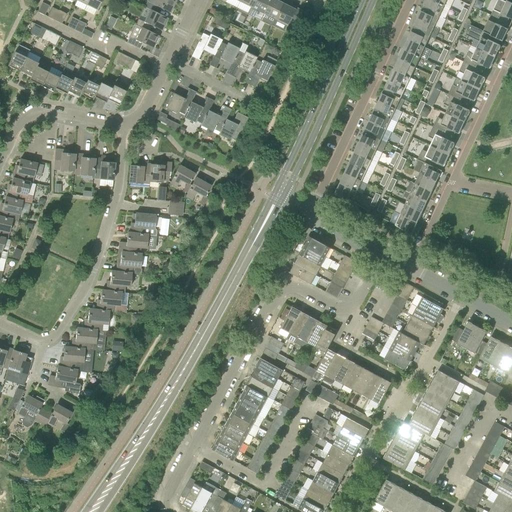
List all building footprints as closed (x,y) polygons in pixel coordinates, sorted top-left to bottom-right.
[(76,0),(77,0),(77,1),(75,6),(84,10),(86,5),(89,0),(76,0)] [(89,0),(86,5),(97,10),(101,0),(89,0)] [(171,13),(177,1),(175,0),(155,0),(153,5),(147,2),(144,7),(150,10),(156,13),(159,7),(171,13)] [(240,0),(239,2),(251,8),(248,15),(254,18),(256,13),(262,0),(240,0)] [(260,21),(262,16),(264,14),(275,19),(283,4),(274,0),(269,0),(269,2),(263,0),(262,0),(256,13),(254,18),(260,21)] [(428,0),(428,1),(426,0),(422,8),(440,16),(445,6),(432,0),(428,0)] [(432,0),(445,6),(450,9),(454,0),(432,0)] [(477,0),(474,7),(480,9),(483,3),(477,0)] [(511,18),(511,4),(502,0),(498,0),(491,15),(507,23),(510,17),(511,18)] [(37,12),(45,16),(49,6),(42,2),(37,12)] [(289,21),(295,24),(302,11),(295,8),(294,10),(283,4),(275,19),(287,25),(289,21)] [(54,20),(59,11),(52,7),(47,17),(54,20)] [(422,8),(419,15),(421,16),(419,19),(435,26),(440,16),(422,8)] [(150,25),(157,28),(162,31),(168,19),(156,13),(150,10),(144,22),(138,19),(136,25),(141,28),(148,31),(150,25)] [(66,14),(59,11),(54,20),(62,24),(66,14)] [(206,21),(222,33),(227,26),(210,15),(206,21)] [(505,28),(507,23),(491,15),(484,31),(500,39),(499,39),(502,40),(507,29),(505,28)] [(74,30),(79,20),(72,17),(67,27),(74,30)] [(418,22),(416,21),(413,28),(430,37),(435,26),(419,19),(418,22)] [(91,39),(94,34),(84,29),(86,24),(79,20),(74,30),(91,39)] [(41,27),(34,24),(29,33),(37,37),(41,27)] [(153,49),(159,36),(148,31),(141,28),(136,25),(127,43),(138,49),(141,43),(153,49)] [(470,26),(470,25),(468,30),(466,35),(480,41),(477,48),(496,57),(501,46),(497,44),(499,39),(500,39),(484,31),(470,25),(470,26)] [(53,33),(41,27),(37,37),(41,39),(48,42),(53,33)] [(425,47),(430,37),(413,28),(409,36),(411,37),(410,39),(410,40),(425,47)] [(53,33),(48,42),(55,46),(60,37),(53,33)] [(203,34),(191,57),(200,61),(200,60),(198,59),(203,50),(214,55),(220,42),(221,43),(222,40),(210,34),(209,37),(203,34)] [(405,50),(420,57),(425,47),(410,40),(410,39),(408,38),(404,46),(406,47),(405,50)] [(65,50),(72,54),(76,44),(69,41),(65,50)] [(220,42),(214,55),(209,65),(217,69),(218,69),(216,68),(221,59),(231,64),(239,49),(227,43),(226,45),(221,43),(220,42)] [(76,44),(72,54),(79,57),(83,48),(76,44)] [(487,67),(490,68),(496,57),(477,48),(474,55),(468,52),(464,62),(484,71),(487,67)] [(236,79),(241,69),(249,73),(255,59),(256,60),(257,57),(245,52),(239,49),(231,64),(227,74),(236,79)] [(416,68),(420,57),(405,50),(403,49),(399,57),(401,57),(400,60),(416,68)] [(26,58),(14,52),(8,66),(19,72),(26,58)] [(95,65),(100,56),(93,52),(88,62),(95,65)] [(121,54),(116,63),(123,66),(124,66),(128,57),(121,54)] [(107,59),(100,56),(95,65),(102,69),(107,59)] [(135,61),(128,57),(124,66),(131,70),(135,61)] [(31,77),(36,67),(38,63),(26,58),(19,72),(31,77)] [(267,82),(274,66),(262,60),(261,62),(256,60),(255,59),(249,73),(244,83),(252,87),(253,86),(251,85),(256,76),(267,82)] [(395,71),(411,78),(416,68),(400,60),(398,59),(395,67),(396,68),(395,70),(395,71)] [(481,90),(486,78),(482,76),(484,71),(464,62),(459,72),(464,74),(461,81),(481,90)] [(48,73),(36,67),(31,77),(29,80),(41,86),(48,73)] [(52,68),(49,73),(48,73),(41,86),(53,92),(55,89),(60,78),(62,73),(52,68)] [(76,75),(65,69),(62,73),(60,78),(55,89),(66,95),(68,92),(73,81),(76,75)] [(392,78),(390,81),(406,88),(411,78),(395,71),(395,70),(393,69),(390,77),(392,78)] [(88,80),(87,80),(76,75),(73,81),(68,92),(80,98),(81,94),(88,80)] [(88,80),(81,94),(93,100),(94,97),(100,86),(99,86),(88,80)] [(113,89),(107,100),(119,106),(126,91),(129,86),(116,80),(112,88),(113,89)] [(389,84),(387,83),(384,90),(401,99),(406,88),(390,81),(389,84)] [(471,99),(475,101),(481,90),(461,81),(458,87),(453,85),(448,94),(469,104),(471,99)] [(100,86),(94,97),(106,103),(107,100),(113,89),(112,88),(100,83),(99,86),(100,86)] [(185,99),(173,93),(165,109),(177,116),(179,112),(184,115),(185,115),(192,102),(197,92),(188,88),(188,89),(190,89),(185,99)] [(384,90),(380,98),(382,99),(381,101),(396,109),(401,99),(384,90)] [(465,122),(471,111),(467,109),(469,104),(448,94),(444,104),(449,107),(446,113),(465,122)] [(202,107),(192,102),(185,115),(184,115),(183,118),(195,123),(196,121),(202,124),(203,124),(209,111),(214,101),(205,97),(207,98),(202,107)] [(379,104),(377,103),(374,111),(391,119),(396,109),(381,101),(379,104)] [(220,133),(226,119),(231,110),(223,105),(222,106),(224,107),(220,116),(209,111),(203,124),(202,124),(201,126),(213,132),(214,130),(220,132),(220,133)] [(430,110),(424,107),(423,109),(420,115),(425,117),(428,116),(430,112),(430,110)] [(374,111),(370,118),(372,119),(371,122),(386,130),(391,119),(374,111)] [(167,115),(160,112),(157,120),(167,125),(169,120),(165,118),(167,115)] [(231,138),(237,141),(249,118),(237,113),(232,122),(226,119),(220,133),(220,132),(218,135),(230,141),(231,138)] [(456,132),(460,134),(465,122),(446,113),(443,120),(438,117),(433,127),(454,137),(456,132)] [(370,125),(368,124),(364,132),(382,140),(386,130),(371,122),(370,125)] [(183,134),(186,129),(180,126),(177,132),(183,135),(183,134)] [(450,155),(455,143),(451,142),(454,137),(433,127),(428,137),(434,139),(431,146),(450,155)] [(364,132),(361,139),(363,140),(361,143),(377,150),(382,140),(364,132)] [(382,153),(377,150),(361,143),(360,146),(358,145),(354,153),(356,153),(377,163),(382,153)] [(445,166),(450,155),(431,146),(427,153),(422,150),(418,160),(425,163),(438,169),(439,169),(441,164),(445,166)] [(55,150),(54,165),(53,170),(73,172),(74,172),(75,154),(69,154),(69,151),(55,150)] [(356,153),(355,156),(353,155),(349,163),(351,164),(351,163),(373,173),(377,163),(356,153)] [(93,176),(95,158),(88,158),(89,155),(75,154),(74,172),(73,172),(73,174),(80,174),(80,175),(93,176)] [(113,184),(115,163),(108,162),(108,160),(95,158),(93,176),(93,178),(100,179),(99,186),(112,187),(113,184)] [(16,166),(13,179),(30,183),(32,184),(33,176),(34,176),(37,164),(20,160),(18,166),(16,166)] [(171,174),(172,163),(158,162),(157,165),(150,164),(149,182),(150,182),(162,183),(163,174),(171,174)] [(149,182),(150,164),(137,163),(137,166),(130,165),(129,183),(142,184),(142,183),(149,184),(150,182),(149,182)] [(348,165),(345,173),(362,181),(368,184),(373,173),(351,163),(351,164),(350,166),(348,165)] [(439,178),(443,171),(439,169),(438,169),(425,163),(420,173),(436,181),(437,178),(439,178)] [(195,174),(179,166),(170,184),(176,188),(181,180),(189,185),(195,174)] [(345,173),(341,180),(343,181),(342,184),(357,191),(362,181),(345,173)] [(433,192),(436,184),(435,184),(436,181),(420,173),(415,184),(433,192)] [(196,178),(186,196),(193,200),(197,193),(204,196),(205,197),(211,186),(196,178)] [(5,197),(23,201),(31,203),(32,198),(31,196),(27,195),(30,183),(13,179),(11,185),(9,184),(5,197)] [(415,182),(410,180),(408,186),(401,183),(402,181),(398,179),(396,185),(411,191),(415,182)] [(340,187),(339,186),(334,197),(352,202),(357,191),(342,184),(340,187)] [(428,198),(429,199),(433,192),(415,184),(410,194),(426,201),(428,198)] [(165,201),(165,200),(166,188),(158,187),(157,200),(165,201)] [(423,212),(426,205),(425,204),(426,201),(410,194),(405,204),(423,212)] [(20,215),(23,201),(5,197),(4,204),(1,203),(0,208),(0,216),(13,220),(12,221),(17,222),(19,215),(20,215)] [(169,208),(183,209),(184,202),(170,201),(169,208)] [(418,219),(419,220),(423,212),(405,204),(401,214),(417,222),(418,219)] [(182,216),(183,209),(169,208),(168,215),(182,216)] [(156,215),(135,213),(134,223),(132,223),(131,233),(148,235),(154,236),(156,215)] [(412,236),(417,225),(415,225),(417,222),(401,214),(396,225),(412,236)] [(0,216),(0,237),(5,238),(5,239),(7,239),(9,233),(12,221),(13,220),(0,216)] [(140,254),(141,247),(147,248),(148,235),(131,233),(128,233),(127,243),(120,242),(119,252),(121,253),(140,254)] [(310,237),(305,245),(304,245),(326,257),(331,248),(309,236),(308,236),(310,237)] [(303,245),(305,246),(300,254),(299,254),(322,266),(328,270),(333,261),(326,257),(304,245),(303,245)] [(118,262),(117,272),(132,273),(132,274),(141,275),(141,269),(140,267),(142,254),(140,254),(121,253),(120,262),(118,262)] [(300,255),(295,263),(294,263),(317,275),(322,266),(299,254),(300,255)] [(342,261),(355,268),(358,262),(345,256),(342,261)] [(339,266),(352,273),(355,268),(342,261),(339,266)] [(289,272),(312,285),(317,275),(294,263),(295,264),(291,272),(289,272)] [(337,271),(349,278),(352,273),(339,266),(337,271)] [(122,293),(122,292),(125,293),(126,286),(130,287),(132,274),(132,273),(117,272),(111,271),(110,281),(107,281),(106,291),(122,293)] [(334,276),(346,283),(349,278),(337,271),(334,276)] [(331,282),(343,288),(346,283),(334,276),(331,282)] [(338,299),(343,288),(331,282),(325,292),(338,299)] [(412,292),(414,287),(404,282),(402,286),(412,292)] [(407,301),(412,292),(402,286),(397,295),(407,301)] [(115,312),(116,305),(120,306),(122,293),(106,291),(101,290),(100,300),(98,300),(97,310),(109,311),(109,312),(115,312)] [(445,310),(416,294),(411,303),(417,306),(442,320),(444,316),(441,315),(444,309),(445,310)] [(392,304),(402,310),(407,301),(397,295),(392,304)] [(397,319),(402,310),(392,304),(387,313),(397,319)] [(293,305),(281,328),(290,333),(302,310),(301,312),(293,307),(294,305),(293,305)] [(434,327),(437,322),(440,324),(442,320),(417,306),(413,315),(435,328),(436,328),(434,327)] [(279,318),(285,321),(290,311),(285,308),(279,318)] [(85,319),(85,329),(97,330),(97,331),(107,332),(109,312),(109,311),(97,310),(89,309),(88,319),(85,319)] [(310,316),(302,312),(303,310),(302,310),(290,333),(287,339),(296,344),(311,315),(310,316)] [(392,328),(397,319),(387,313),(382,322),(384,323),(392,328)] [(305,348),(308,343),(320,320),(319,321),(311,317),(312,315),(311,315),(296,344),(305,348)] [(435,328),(413,315),(408,324),(431,337),(429,336),(434,327),(435,328)] [(372,317),(369,322),(381,329),(384,323),(382,322),(372,317)] [(329,325),(328,326),(320,321),(321,320),(320,320),(308,343),(317,348),(329,325)] [(469,321),(464,331),(459,328),(452,340),(457,343),(456,343),(466,349),(478,326),(477,327),(469,323),(470,321),(469,321)] [(377,335),(381,329),(369,322),(366,328),(377,335)] [(425,345),(429,336),(430,337),(431,337),(408,324),(403,333),(421,343),(426,346),(425,345)] [(329,349),(339,330),(338,330),(337,331),(329,326),(330,325),(329,325),(317,348),(326,353),(329,349)] [(487,343),(482,341),(488,331),(487,330),(486,332),(478,327),(479,326),(478,326),(466,349),(475,353),(480,356),(487,343)] [(96,344),(97,331),(97,330),(85,329),(77,328),(76,338),(73,338),(72,347),(72,348),(85,349),(95,350),(96,344)] [(363,334),(366,335),(374,340),(377,335),(366,328),(363,334)] [(403,334),(399,332),(394,341),(417,353),(418,353),(416,352),(421,343),(403,333),(403,334)] [(500,342),(492,337),(492,336),(492,335),(487,343),(480,356),(479,358),(489,363),(501,340),(500,342)] [(272,337),(269,342),(282,349),(285,344),(272,337)] [(489,363),(498,368),(510,345),(509,346),(501,342),(501,340),(489,363)] [(123,342),(113,341),(112,351),(122,352),(123,342)] [(394,341),(390,349),(390,350),(413,362),(411,361),(416,352),(417,353),(394,341)] [(269,342),(266,348),(278,355),(277,358),(286,363),(288,359),(279,354),(282,349),(269,342)] [(510,345),(498,368),(507,373),(511,363),(511,348),(510,347),(510,345)] [(8,369),(8,367),(14,350),(1,346),(0,349),(0,348),(0,375),(2,368),(8,369)] [(78,370),(83,371),(85,349),(72,348),(72,347),(64,347),(63,357),(61,357),(60,367),(78,370)] [(278,355),(266,348),(263,353),(276,360),(277,358),(278,355)] [(326,375),(338,352),(337,354),(329,349),(326,353),(317,371),(326,375)] [(19,376),(26,378),(32,358),(26,356),(26,354),(14,350),(8,367),(20,371),(19,376)] [(406,370),(411,361),(412,362),(413,362),(390,350),(385,359),(408,371),(406,370)] [(346,358),(338,354),(339,352),(338,352),(326,375),(335,380),(347,357),(346,358)] [(355,363),(347,359),(348,357),(347,357),(335,380),(344,385),(356,362),(355,363)] [(262,359),(257,367),(256,367),(278,380),(284,370),(261,358),(260,358),(262,359)] [(286,363),(294,367),(296,364),(288,359),(286,363)] [(294,367),(304,373),(308,365),(305,364),(304,365),(298,362),(297,364),(296,364),(294,367)] [(364,368),(356,364),(357,362),(356,362),(344,385),(353,390),(365,367),(364,368)] [(308,365),(304,373),(313,378),(317,370),(308,365)] [(64,391),(65,391),(79,394),(81,386),(79,384),(75,383),(78,370),(60,367),(57,366),(56,376),(50,375),(48,386),(65,389),(64,391)] [(257,368),(252,376),(251,376),(274,388),(278,380),(256,367),(257,368)] [(373,373),(365,368),(365,367),(353,390),(362,395),(374,372),(373,373)] [(437,370),(439,371),(434,380),(432,379),(455,391),(460,382),(437,370)] [(382,378),(374,373),(374,372),(362,395),(371,400),(383,377),(383,376),(382,378)] [(469,378),(478,383),(480,378),(471,373),(469,378)] [(252,377),(247,385),(246,385),(269,397),(274,388),(251,376),(252,377)] [(292,387),(300,391),(305,382),(296,377),(292,387)] [(380,404),(393,382),(392,381),(391,383),(383,378),(383,377),(371,400),(380,404)] [(489,383),(480,378),(478,383),(487,388),(489,383)] [(427,388),(450,400),(455,391),(432,379),(434,380),(429,389),(427,388)] [(311,380),(306,390),(315,395),(320,385),(311,380)] [(494,396),(500,386),(490,381),(489,383),(487,388),(485,391),(494,396)] [(25,386),(19,384),(17,388),(12,400),(8,407),(14,411),(21,397),(25,386)] [(247,386),(243,394),(241,394),(264,406),(270,410),(275,401),(269,397),(246,385),(247,386)] [(315,395),(324,400),(329,390),(320,385),(315,395)] [(503,401),(509,391),(500,386),(494,396),(503,401)] [(287,396),(297,401),(302,392),(300,391),(292,387),(287,396)] [(422,397),(445,409),(450,400),(427,388),(429,389),(424,398),(423,397),(422,397)] [(334,403),(336,400),(336,399),(338,395),(329,390),(324,400),(333,405),(334,403)] [(469,399),(479,405),(484,395),(474,390),(469,399)] [(511,405),(511,392),(509,391),(503,401),(511,405)] [(242,395),(238,403),(236,403),(259,415),(264,406),(241,394),(242,395)] [(43,404),(27,396),(17,414),(32,422),(34,420),(39,423),(46,411),(41,408),(43,404)] [(282,405),(292,410),(297,401),(287,396),(282,405)] [(418,406),(440,418),(445,409),(422,397),(424,398),(419,407),(418,406)] [(464,408),(474,413),(479,405),(469,399),(464,408)] [(334,403),(343,408),(345,404),(336,400),(334,403)] [(66,424),(72,413),(63,408),(64,406),(58,402),(52,414),(46,411),(39,423),(46,426),(47,424),(54,427),(58,419),(64,423),(60,431),(65,433),(69,425),(66,424)] [(237,404),(233,413),(231,412),(254,425),(259,415),(236,403),(237,404)] [(352,413),(354,409),(345,404),(343,408),(352,413)] [(277,413),(287,419),(292,410),(282,405),(277,413)] [(413,415),(436,427),(440,418),(418,406),(417,406),(419,407),(415,416),(413,415)] [(332,409),(328,407),(323,416),(327,418),(332,409)] [(470,423),(474,413),(464,408),(459,417),(470,423)] [(352,413),(361,418),(363,414),(354,409),(352,413)] [(232,413),(228,422),(226,421),(249,434),(254,425),(231,412),(232,413)] [(282,428),(287,419),(277,413),(272,423),(282,428)] [(316,414),(313,420),(325,426),(328,421),(316,414)] [(361,418),(370,423),(372,419),(363,414),(361,418)] [(366,439),(364,438),(369,430),(370,430),(371,430),(343,415),(338,424),(343,427),(366,439)] [(413,415),(414,416),(410,425),(425,433),(431,436),(436,427),(413,415)] [(465,431),(466,430),(470,423),(459,417),(455,426),(465,431)] [(313,420),(310,425),(322,432),(325,426),(313,420)] [(227,422),(223,431),(222,430),(221,430),(244,443),(249,434),(226,421),(227,422)] [(408,424),(403,421),(402,422),(404,422),(399,431),(398,430),(420,443),(425,433),(410,425),(408,424)] [(495,422),(490,431),(500,436),(505,427),(495,422)] [(267,432),(277,437),(282,428),(272,423),(267,432)] [(361,448),(359,447),(364,439),(366,439),(343,427),(338,424),(334,433),(338,435),(361,448)] [(307,430),(310,432),(319,437),(322,432),(310,425),(307,430)] [(460,440),(464,433),(465,431),(455,426),(450,435),(460,440)] [(223,431),(218,439),(217,439),(239,452),(244,443),(221,430),(223,431)] [(393,439),(415,452),(420,443),(398,430),(397,431),(399,431),(394,440),(393,439)] [(500,436),(490,431),(485,440),(503,450),(508,440),(500,436)] [(262,441),(272,447),(277,437),(267,432),(262,441)] [(310,432),(305,441),(315,446),(319,437),(310,432)] [(36,445),(40,437),(35,434),(30,442),(36,445)] [(356,457),(355,456),(359,448),(361,448),(338,435),(333,445),(356,457)] [(455,450),(460,440),(450,435),(445,444),(453,448),(455,450)] [(212,448),(234,461),(239,452),(217,439),(216,439),(218,440),(213,448),(212,448)] [(410,461),(415,452),(393,439),(394,440),(389,449),(388,448),(410,461)] [(480,449),(490,455),(498,459),(503,450),(485,440),(480,449)] [(257,450),(267,455),(272,447),(262,441),(257,450)] [(305,441),(300,450),(310,455),(315,446),(305,441)] [(437,452),(448,458),(453,448),(445,444),(442,443),(437,452)] [(351,466),(350,465),(354,457),(356,457),(333,445),(328,453),(351,466)] [(388,449),(389,449),(384,458),(383,457),(383,458),(406,470),(410,461),(388,448),(388,449)] [(485,463),(490,455),(480,449),(475,458),(485,463)] [(262,464),(266,457),(267,455),(257,450),(252,459),(262,464)] [(300,450),(295,459),(305,464),(310,455),(300,450)] [(443,467),(448,458),(437,452),(433,461),(443,467)] [(346,475),(345,474),(350,465),(351,466),(328,453),(323,463),(346,475)] [(480,472),(485,463),(475,458),(470,467),(480,472)] [(257,474),(259,470),(262,464),(252,459),(247,468),(257,474)] [(305,464),(295,459),(290,468),(300,473),(305,464)] [(212,474),(215,468),(202,461),(199,467),(212,474)] [(438,475),(443,467),(433,461),(432,463),(428,470),(438,475)] [(341,484),(340,483),(344,475),(346,476),(346,475),(323,463),(318,472),(341,484)] [(475,481),(476,481),(480,472),(470,467),(465,476),(475,481)] [(290,468),(285,477),(295,483),(300,473),(290,468)] [(423,479),(433,485),(438,475),(428,470),(423,479)] [(336,493),(335,492),(340,484),(341,485),(341,484),(318,472),(313,481),(336,493)] [(511,477),(504,473),(499,482),(511,489),(511,477)] [(285,477),(280,486),(290,491),(295,483),(285,477)] [(196,481),(190,478),(181,495),(186,498),(182,506),(183,506),(183,505),(192,509),(191,511),(204,488),(195,483),(196,481)] [(388,479),(387,479),(375,501),(384,506),(396,484),(396,483),(395,485),(387,480),(388,479)] [(331,502),(332,502),(330,501),(335,493),(336,494),(336,493),(313,481),(308,490),(331,502)] [(487,488),(485,486),(476,481),(475,481),(470,490),(482,497),(487,488)] [(511,500),(511,489),(499,482),(494,492),(498,494),(499,494),(511,500)] [(384,506),(393,511),(405,488),(404,490),(396,485),(397,484),(396,484),(384,506)] [(280,486),(275,495),(285,501),(290,491),(280,486)] [(191,511),(192,511),(192,510),(196,511),(202,511),(206,506),(212,509),(222,490),(216,487),(213,492),(204,488),(191,511)] [(405,489),(405,488),(393,511),(394,511),(404,511),(414,493),(413,495),(405,490),(405,489)] [(228,511),(233,503),(225,499),(228,493),(222,490),(212,509),(217,511),(216,511),(228,511)] [(330,502),(331,503),(331,502),(308,490),(304,498),(325,510),(330,502)] [(470,490),(465,499),(477,506),(482,497),(470,490)] [(414,493),(404,511),(415,511),(423,498),(422,499),(414,495),(414,493)] [(511,511),(511,500),(499,494),(498,494),(494,503),(510,511),(511,511)] [(299,507),(307,511),(324,511),(325,511),(327,511),(325,510),(304,498),(299,507)] [(423,498),(415,511),(427,511),(432,503),(431,504),(423,500),(423,498)] [(247,511),(250,508),(253,501),(248,499),(242,508),(233,503),(228,511),(247,511)] [(463,503),(473,508),(476,510),(477,506),(465,499),(463,503)] [(427,511),(438,511),(441,508),(440,509),(432,504),(432,503),(427,511)] [(510,511),(494,503),(488,511),(510,511)]
